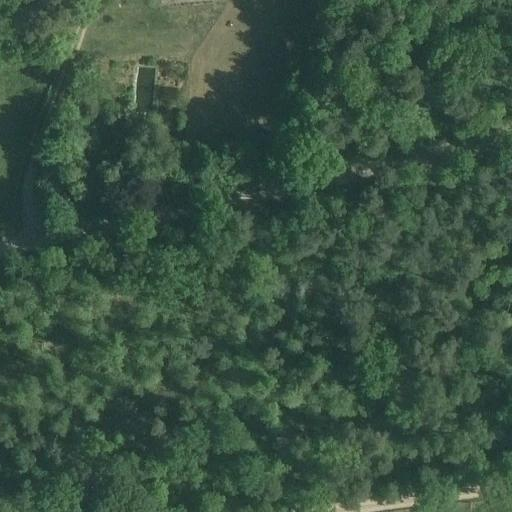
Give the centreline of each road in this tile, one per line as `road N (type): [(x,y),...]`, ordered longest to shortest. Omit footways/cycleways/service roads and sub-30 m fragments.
road 1 (track): [(0,243),(511,132)]
road 2 (track): [(511,487),(348,511)]
